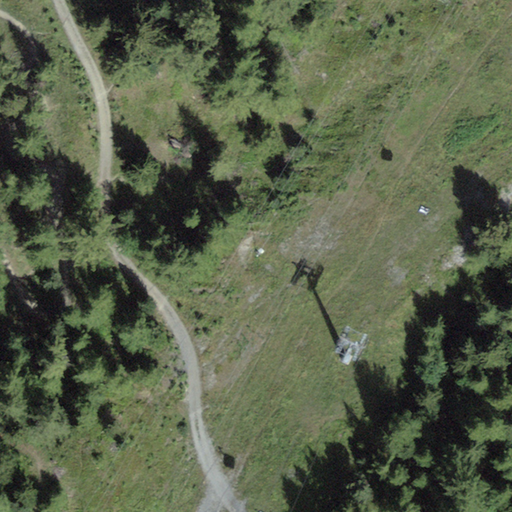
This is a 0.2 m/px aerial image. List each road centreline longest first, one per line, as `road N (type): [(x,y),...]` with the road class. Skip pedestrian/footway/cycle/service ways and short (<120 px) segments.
road 1 (track): [(106,235),(165,306),(193,373),(206,466),(240,511)]
road 2 (track): [(56,0),(95,81),(106,235)]
